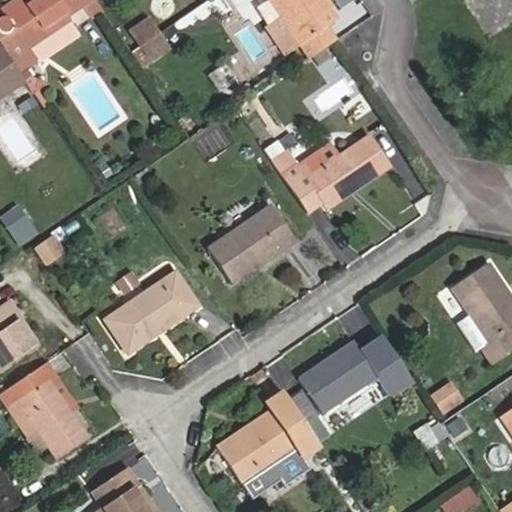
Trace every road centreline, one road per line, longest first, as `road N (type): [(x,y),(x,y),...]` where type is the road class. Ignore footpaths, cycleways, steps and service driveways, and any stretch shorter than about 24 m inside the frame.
road 1 (residential): [(490,198),(151,431),(201,511)]
road 2 (residential): [(490,198),(403,87),(396,0)]
